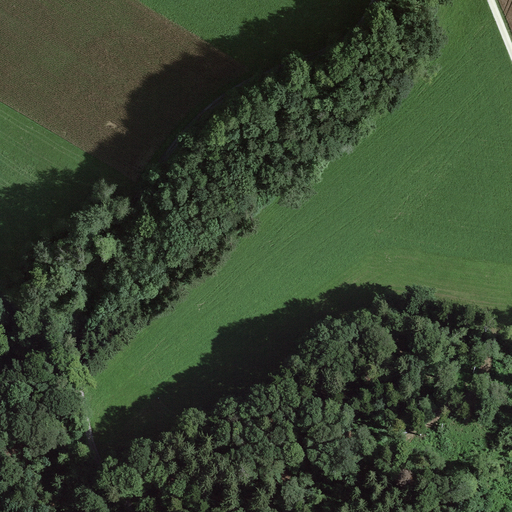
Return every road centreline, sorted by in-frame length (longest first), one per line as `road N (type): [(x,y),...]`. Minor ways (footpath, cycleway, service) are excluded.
road 1 (track): [(76,362),(132,204),(181,138),(230,90),(343,40),(374,0)]
road 2 (track): [(0,301),(69,347),(95,453),(128,511)]
